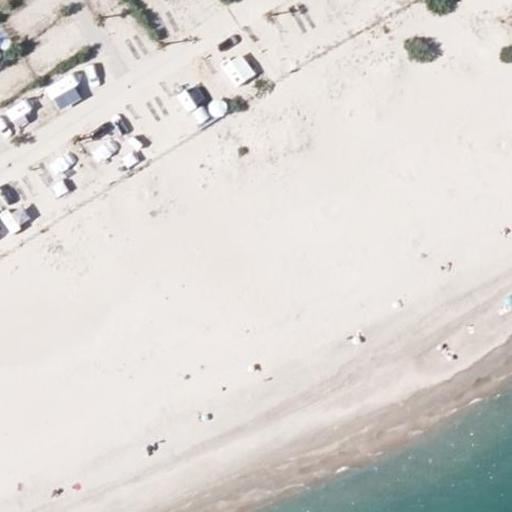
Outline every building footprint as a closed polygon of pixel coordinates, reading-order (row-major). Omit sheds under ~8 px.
[(147,0),(154,16),(178,6),(175,0),(147,0)] [(0,43),(9,36),(0,25),(0,43)] [(13,63),(23,80),(34,74),(24,56),(13,63)] [(256,82),(241,59),(223,71),(238,94),(256,82)] [(6,66),(0,68),(0,94),(15,89),(6,66)] [(56,78),(59,95),(80,92),(77,75),(56,78)] [(168,107),(147,117),(157,138),(177,128),(168,107)] [(44,186),(27,200),(42,217),(59,203),(44,186)]
